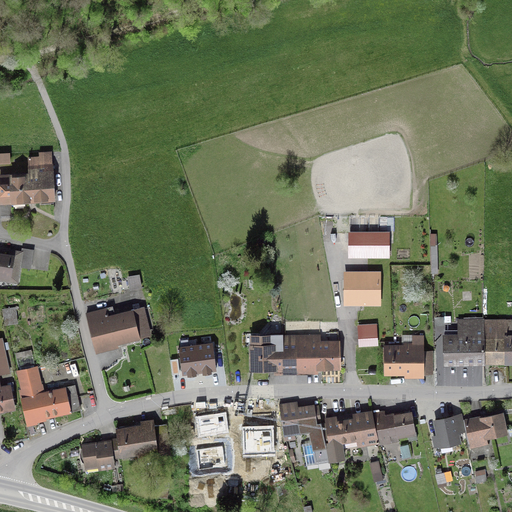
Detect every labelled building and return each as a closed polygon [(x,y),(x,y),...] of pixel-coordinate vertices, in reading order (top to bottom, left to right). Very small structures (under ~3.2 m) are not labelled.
[(10,176),(0,176),(0,195),(0,203),(12,202),(12,200),(53,198),(50,153),(38,153),(39,157),(27,158),(28,177),(10,178),(10,176)] [(8,154),(0,154),(0,162),(9,162),(8,154)] [(352,231),(342,232),(343,239),(353,239),(352,231)] [(376,234),(358,235),(359,256),(368,256),(384,254),(383,242),(376,242),(376,234)] [(402,240),(394,241),(395,251),(403,250),(402,240)] [(351,244),(341,244),(341,252),(351,251),(351,244)] [(0,255),(0,279),(12,281),(13,272),(17,272),(20,253),(9,251),(8,257),(0,255)] [(339,270),(339,277),(338,277),(340,300),(374,297),(374,299),(387,298),(384,254),(368,256),(369,264),(370,264),(371,272),(372,274),(373,277),(356,278),(355,269),(339,270)] [(138,276),(121,280),(123,290),(140,287),(138,276)] [(111,307),(103,309),(103,310),(85,314),(93,346),(136,336),(137,338),(148,336),(145,321),(146,321),(142,308),(130,311),(131,314),(114,318),(111,307)] [(14,308),(2,310),(4,324),(17,322),(14,308)] [(511,325),(511,326),(511,321),(482,322),(484,362),(511,361),(511,325)] [(443,340),(443,362),(484,362),(482,322),(457,322),(458,340),(443,340)] [(373,326),(358,327),(359,345),(374,345),(373,326)] [(269,347),(250,347),(251,369),(296,367),(295,336),(269,337),(269,347)] [(319,336),(295,336),(296,367),(339,366),(338,345),(319,345),(319,336)] [(403,348),(383,348),(383,372),(421,372),(421,374),(430,374),(430,352),(422,352),(422,336),(412,337),(412,343),(403,343),(403,348)] [(67,411),(67,412),(79,410),(74,386),(62,388),(63,389),(42,394),(40,385),(38,385),(34,367),(17,371),(21,390),(18,390),(27,427),(36,424),(35,418),(67,411)] [(0,409),(14,407),(10,387),(0,389),(0,409)] [(238,409),(227,411),(233,439),(243,437),(245,447),(257,444),(253,425),(277,420),(274,403),(239,411),(238,409)] [(297,409),(279,412),(284,440),(295,440),(294,433),(300,432),(300,426),(320,423),(317,406),(297,409)] [(456,414),(418,422),(423,444),(427,443),(426,440),(444,436),(444,434),(458,431),(460,442),(465,441),(459,411),(455,412),(456,414)] [(383,412),(374,414),(379,444),(391,442),(390,437),(416,432),(411,414),(393,417),(393,418),(384,419),(383,412)] [(466,419),(465,420),(471,448),(488,444),(486,437),(505,433),(501,414),(466,422),(466,419)] [(316,447),(325,445),(328,461),(342,458),(340,441),(356,439),(357,446),(378,443),(372,417),(353,420),(353,418),(347,419),(348,421),(326,425),(326,423),(320,424),(321,428),(309,430),(311,440),(315,440),(316,447)] [(210,436),(212,444),(226,440),(222,418),(200,423),(203,438),(210,436)] [(116,433),(117,441),(119,454),(136,451),(138,463),(158,460),(157,457),(168,456),(164,425),(152,426),(153,427),(116,433)] [(119,454),(117,441),(83,446),(85,465),(98,463),(99,468),(112,466),(111,457),(119,456),(119,454)] [(313,444),(303,446),(307,466),(306,466),(307,469),(318,467),(317,464),(316,464),(313,444)] [(377,462),(369,463),(372,474),(379,472),(377,462)] [(277,464),(271,466),(275,481),(280,480),(277,464)] [(156,487),(160,488),(159,497),(166,498),(167,478),(157,477),(156,487)]
